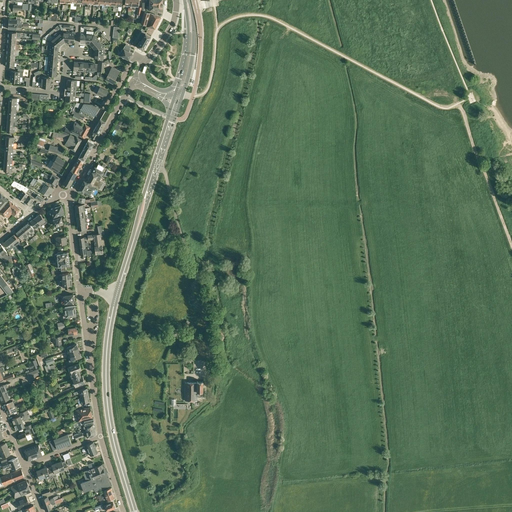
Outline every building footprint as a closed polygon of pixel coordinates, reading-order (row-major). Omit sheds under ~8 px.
[(149,0),(150,4),(149,10),(163,10),(163,4),(162,0),(149,0)] [(146,25),(148,19),(150,14),(144,12),(143,17),(141,23),(146,25)] [(150,14),(148,19),(158,23),(161,17),(158,15),(153,14),(152,14),(150,13),(150,14)] [(129,27),(128,18),(120,19),(122,28),(129,27)] [(148,19),(146,25),(146,26),(155,29),(158,23),(148,19)] [(56,37),(62,44),(64,41),(62,32),(58,35),(57,33),(54,35),(56,37)] [(146,33),(142,40),(147,43),(151,36),(146,33)] [(86,34),(85,43),(90,43),(94,35),(86,34)] [(94,35),(90,43),(92,46),(99,40),(94,35)] [(56,37),(50,42),(59,46),(62,44),(56,37)] [(133,44),(137,46),(143,50),(147,43),(142,40),(141,39),(140,40),(136,38),(133,44)] [(99,40),(92,46),(95,49),(104,46),(99,40)] [(47,49),(49,50),(49,49),(58,50),(59,46),(50,42),(50,45),(48,45),(47,46),(47,49)] [(123,49),(124,49),(121,57),(124,58),(125,58),(129,60),(132,54),(129,52),(130,49),(125,46),(123,49)] [(98,64),(97,71),(98,71),(97,75),(105,79),(113,83),(119,71),(112,67),(108,74),(105,72),(103,71),(104,62),(98,61),(98,64)] [(90,63),(89,72),(94,72),(94,71),(97,71),(98,64),(95,64),(95,63),(90,63)] [(24,72),(24,69),(18,69),(18,71),(11,71),(11,76),(20,77),(23,77),(23,72),(24,72)] [(105,97),(108,91),(100,87),(97,93),(105,97)] [(84,103),(81,108),(79,113),(93,120),(95,115),(100,107),(96,104),(96,105),(84,103)] [(84,116),(73,110),(71,114),(73,115),(72,117),(79,120),(82,121),(84,116)] [(101,119),(100,119),(105,122),(110,113),(105,110),(101,119)] [(100,119),(96,126),(102,129),(105,122),(100,119),(101,119),(100,119)] [(75,122),(73,127),(86,134),(91,127),(85,125),(84,127),(75,122)] [(96,126),(93,132),(98,135),(102,129),(96,126)] [(37,127),(36,131),(42,133),(42,135),(45,136),(45,135),(46,135),(47,133),(48,133),(47,135),(51,136),(52,132),(49,131),(50,131),(37,127)] [(66,127),(65,130),(63,133),(69,135),(71,132),(79,136),(84,138),(86,134),(73,127),(71,130),(66,127)] [(67,135),(53,132),(52,138),(65,141),(67,135)] [(76,138),(71,135),(65,145),(71,148),(70,148),(75,151),(82,140),(77,137),(76,138)] [(45,140),(37,136),(35,141),(38,142),(37,146),(42,148),(45,140)] [(86,144),(81,153),(87,156),(91,148),(87,146),(88,145),(86,144)] [(63,155),(65,149),(50,145),(48,150),(63,155)] [(58,155),(54,162),(61,166),(65,161),(61,158),(61,157),(58,155)] [(78,158),(75,164),(81,167),(84,161),(78,158)] [(43,164),(31,159),(31,164),(35,166),(42,168),(43,164)] [(47,166),(50,168),(53,170),(54,170),(58,172),(61,166),(54,162),(51,160),(47,166)] [(95,166),(93,171),(102,176),(102,175),(104,176),(108,168),(98,163),(96,167),(95,166)] [(71,170),(77,173),(77,174),(81,167),(75,164),(71,170)] [(77,173),(71,170),(63,184),(69,187),(77,173)] [(41,172),(57,182),(60,178),(52,173),(51,176),(44,171),(44,172),(42,171),(41,172)] [(93,171),(87,182),(89,183),(102,190),(106,182),(104,181),(100,179),(102,176),(93,171)] [(57,182),(41,172),(39,174),(49,180),(48,182),(55,186),(57,182)] [(25,186),(23,185),(29,189),(31,190),(32,189),(41,195),(40,196),(44,198),(45,196),(47,197),(53,188),(39,178),(37,180),(33,180),(29,185),(26,185),(25,186)] [(21,190),(22,191),(18,197),(23,201),(28,194),(26,192),(27,191),(29,189),(23,185),(14,180),(11,185),(14,187),(15,187),(21,191),(21,190)] [(84,180),(81,185),(94,192),(96,188),(88,184),(89,183),(87,182),(84,180)] [(94,192),(81,185),(79,190),(91,197),(94,192)] [(27,191),(36,197),(35,197),(41,201),(42,201),(44,198),(40,196),(38,194),(31,190),(29,189),(27,191)] [(0,209),(8,200),(1,194),(0,194),(0,209)] [(28,194),(23,201),(24,201),(28,205),(30,205),(35,198),(29,194),(28,194)] [(8,200),(0,209),(0,212),(7,219),(12,214),(14,216),(20,209),(9,199),(8,200)] [(53,214),(55,219),(61,217),(60,215),(64,214),(61,205),(55,207),(54,207),(52,207),(52,208),(51,208),(52,210),(50,211),(49,212),(50,214),(51,215),(53,214)] [(43,219),(40,214),(39,215),(38,214),(36,216),(36,217),(35,218),(40,224),(43,222),(44,224),(47,222),(44,218),(43,219)] [(61,217),(55,219),(53,219),(55,226),(63,223),(61,217)] [(42,228),(40,224),(35,218),(33,219),(32,218),(31,219),(31,220),(31,221),(35,227),(38,225),(39,227),(41,229),(42,228)] [(34,229),(28,223),(27,224),(26,225),(33,234),(34,233),(32,231),(34,229)] [(33,234),(26,225),(24,226),(23,227),(28,234),(29,233),(31,235),(33,234)] [(97,226),(98,234),(94,234),(94,235),(88,235),(88,240),(94,239),(95,246),(96,254),(103,253),(102,245),(101,237),(103,236),(102,225),(97,226)] [(23,227),(19,230),(27,239),(28,238),(26,236),(28,234),(23,227)] [(27,239),(19,230),(16,233),(22,239),(23,238),(25,241),(27,239)] [(14,234),(9,239),(16,248),(17,251),(22,249),(20,243),(21,242),(20,241),(14,234)] [(55,245),(67,244),(66,236),(54,238),(55,245)] [(79,238),(80,247),(85,246),(87,246),(89,246),(89,243),(87,242),(86,242),(85,240),(87,239),(86,237),(79,238)] [(16,248),(9,239),(4,243),(9,249),(12,247),(14,249),(16,248)] [(1,245),(0,245),(0,251),(6,258),(8,256),(5,253),(7,252),(1,245)] [(86,251),(85,246),(80,247),(81,256),(86,255),(86,254),(87,254),(87,256),(92,255),(92,250),(87,250),(87,251),(86,251)] [(53,259),(53,260),(69,258),(68,252),(63,253),(63,251),(58,252),(58,253),(55,254),(55,258),(53,259)] [(69,258),(53,260),(54,262),(56,261),(57,266),(59,265),(59,266),(61,265),(62,269),(66,269),(66,265),(70,264),(69,258)] [(15,267),(16,266),(18,271),(20,270),(19,265),(16,259),(12,260),(15,267)] [(36,275),(32,267),(27,269),(27,270),(31,278),(36,275)] [(73,294),(64,296),(65,303),(74,302),(73,294)] [(66,316),(70,316),(71,319),(74,319),(74,318),(76,317),(76,315),(75,306),(65,307),(66,316)] [(25,325),(38,320),(37,316),(24,321),(25,325)] [(194,324),(187,320),(184,325),(191,329),(194,324)] [(65,348),(66,352),(78,348),(77,344),(65,348)] [(78,348),(66,352),(67,352),(69,357),(68,357),(79,353),(77,348),(78,348)] [(79,353),(68,357),(70,361),(82,357),(80,353),(79,353)] [(69,373),(69,374),(79,370),(81,369),(79,363),(67,367),(69,373)] [(27,373),(29,379),(41,374),(39,369),(27,373)] [(79,370),(69,374),(71,379),(83,375),(82,375),(81,376),(79,370)] [(83,375),(71,379),(71,380),(73,387),(85,383),(83,375)] [(203,396),(203,382),(197,382),(186,382),(185,400),(197,401),(197,396),(203,396)] [(7,383),(0,385),(0,393),(7,391),(6,388),(8,387),(7,383)] [(7,391),(0,393),(0,397),(2,402),(10,399),(7,391)] [(88,393),(80,395),(81,397),(75,400),(76,402),(81,400),(86,398),(89,397),(88,393)] [(86,398),(81,400),(82,403),(76,405),(77,407),(88,402),(90,402),(89,397),(86,398)] [(4,404),(6,410),(15,406),(13,401),(4,404)] [(15,406),(6,410),(8,414),(9,416),(17,413),(16,411),(17,410),(15,406)] [(94,418),(94,417),(93,418),(91,407),(76,410),(78,420),(78,421),(94,418)] [(47,419),(54,416),(52,409),(44,412),(47,419)] [(12,419),(14,424),(24,420),(30,418),(29,414),(21,417),(20,416),(12,419)] [(94,418),(78,421),(75,422),(76,427),(84,425),(84,426),(95,424),(94,417),(94,418)] [(24,420),(14,424),(17,430),(25,427),(24,424),(25,423),(24,420)] [(25,430),(26,432),(25,433),(25,432),(18,435),(21,441),(27,438),(26,436),(36,431),(34,426),(25,430)] [(95,429),(86,430),(88,438),(96,434),(95,429)] [(52,442),(52,443),(53,445),(70,438),(68,434),(54,439),(55,441),(52,442)] [(70,438),(53,445),(53,447),(57,446),(58,448),(72,443),(70,438)] [(86,445),(88,449),(88,450),(96,447),(94,442),(86,445)] [(0,451),(0,452),(8,448),(6,443),(0,445),(0,451)] [(24,450),(26,455),(41,450),(38,444),(24,450)] [(96,447),(88,450),(90,456),(98,453),(96,447)] [(2,457),(10,454),(8,448),(0,452),(0,451),(0,457),(2,457)] [(41,450),(26,455),(29,461),(43,455),(41,450)] [(4,467),(19,462),(17,457),(8,461),(7,460),(11,458),(10,457),(1,461),(3,467),(4,467)] [(62,461),(57,463),(60,471),(65,469),(65,470),(68,469),(66,463),(63,464),(62,461)] [(53,468),(50,469),(53,475),(54,475),(55,478),(57,477),(55,473),(60,471),(57,463),(52,465),(53,468)] [(47,467),(42,469),(45,477),(46,480),(54,477),(53,475),(50,469),(48,470),(47,467)] [(90,469),(88,470),(91,479),(105,473),(107,472),(105,468),(103,468),(103,469),(96,472),(95,469),(93,470),(92,469),(90,470),(90,469)] [(21,469),(11,473),(14,481),(25,477),(21,469)] [(37,471),(34,472),(38,481),(36,482),(37,485),(39,484),(38,481),(41,480),(40,478),(45,477),(42,469),(37,470),(37,471)] [(7,474),(0,477),(0,486),(14,481),(11,473),(10,473),(7,474)] [(105,473),(91,479),(81,483),(84,492),(94,488),(95,491),(110,486),(106,475),(105,473)] [(12,490),(19,488),(20,489),(29,486),(26,480),(18,484),(11,486),(12,488),(12,490)] [(19,488),(12,490),(15,498),(31,492),(29,486),(20,489),(19,488)] [(102,494),(97,496),(96,496),(97,498),(95,499),(95,500),(98,498),(113,493),(111,487),(103,490),(105,495),(102,495),(102,494)] [(113,493),(98,498),(99,501),(104,499),(103,498),(106,497),(107,501),(115,498),(113,493)] [(41,499),(43,505),(60,498),(59,495),(58,496),(57,495),(53,497),(50,499),(51,500),(49,501),(48,496),(41,499)] [(30,504),(26,497),(19,500),(18,498),(13,500),(14,503),(16,502),(19,509),(23,507),(25,506),(26,506),(30,504)] [(63,501),(62,498),(60,498),(43,505),(46,510),(52,508),(51,503),(52,503),(52,505),(56,503),(56,504),(63,501)] [(107,511),(115,508),(113,502),(103,506),(104,508),(106,507),(107,511)]
